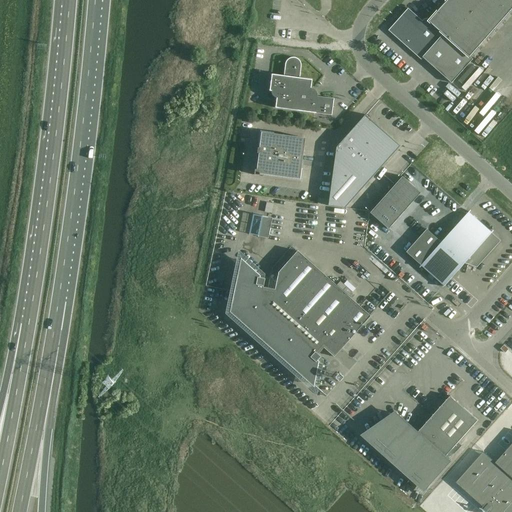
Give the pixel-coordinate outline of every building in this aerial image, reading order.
[(511,9),(511,0),(448,0),(430,21),(428,19),(424,19),(422,21),(408,8),(389,31),(421,60),(423,58),(452,83),(473,59),(470,57),(511,9)] [(274,98),(275,98),(274,108),(330,115),(333,99),(316,97),(316,95),(316,94),(316,93),(315,92),(315,91),(314,90),(313,89),(312,89),(311,88),(310,88),(311,80),(299,78),(300,67),(300,65),(300,64),(300,63),(299,62),(298,60),(298,59),(296,59),(295,58),(294,58),(293,58),(291,58),(290,58),(289,58),(288,59),(286,60),(286,61),(285,62),(284,63),(284,65),(283,76),(270,74),(268,91),(270,91),(270,92),(270,93),(271,94),(271,95),(272,96),(272,97),(273,97),(274,98)] [(498,90),(507,79),(502,76),(493,86),(498,90)] [(464,91),(450,105),(454,108),(467,95),(464,91)] [(371,124),(373,121),(366,115),(337,147),(329,206),(345,208),(379,171),(376,168),(385,159),(386,161),(390,157),(388,156),(396,146),(380,132),(381,130),(378,126),(376,128),(371,124)] [(480,133),(488,124),(484,121),(477,130),(480,133)] [(257,154),(301,159),(304,138),(273,134),(260,132),(258,148),(256,148),(255,153),(257,154)] [(301,159),(257,154),(255,170),(253,169),(253,175),(258,176),(258,174),(262,174),(299,179),(301,159)] [(403,176),(371,213),(389,229),(421,193),(403,176)] [(266,202),(264,212),(271,213),(273,204),(266,202)] [(500,241),(468,212),(421,265),(445,286),(465,263),(477,267),(500,241)] [(261,217),(257,236),(268,238),(269,230),(272,218),(266,217),(267,217),(261,216),(261,217)] [(328,279),(296,251),(277,272),(274,289),(262,287),(264,279),(257,277),(257,276),(241,262),(231,311),(311,383),(316,362),(315,361),(319,357),(317,354),(323,348),(333,357),(369,316),(328,279)] [(395,413),(368,434),(422,482),(478,420),(450,396),(423,426),(425,428),(419,435),(395,413)] [(511,511),(511,444),(496,463),(484,452),(456,482),(483,507),(482,509),(480,508),(480,509),(483,510),(485,511),(511,511)]
